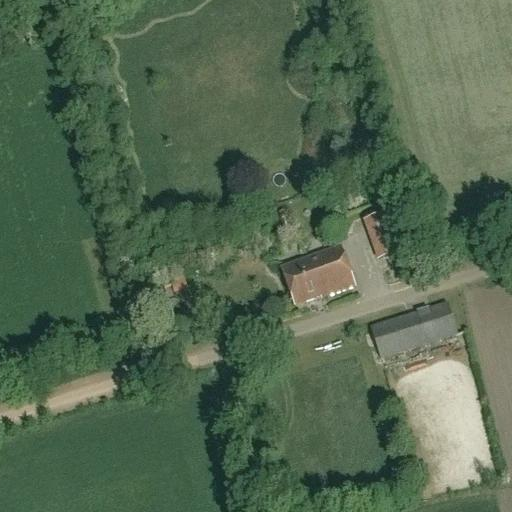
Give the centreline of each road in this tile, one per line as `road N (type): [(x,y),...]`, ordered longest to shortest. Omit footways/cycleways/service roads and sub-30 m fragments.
road 1 (unclassified): [(184,363),(511,261)]
road 2 (track): [(0,421),(184,363)]
